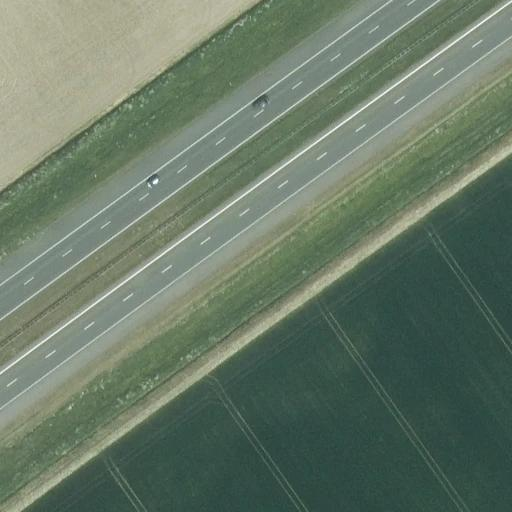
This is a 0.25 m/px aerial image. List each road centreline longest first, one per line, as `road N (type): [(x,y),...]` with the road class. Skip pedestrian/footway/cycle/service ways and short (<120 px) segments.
road 1 (motorway): [(0,391),(511,18)]
road 2 (motorway): [(413,0),(0,303)]
